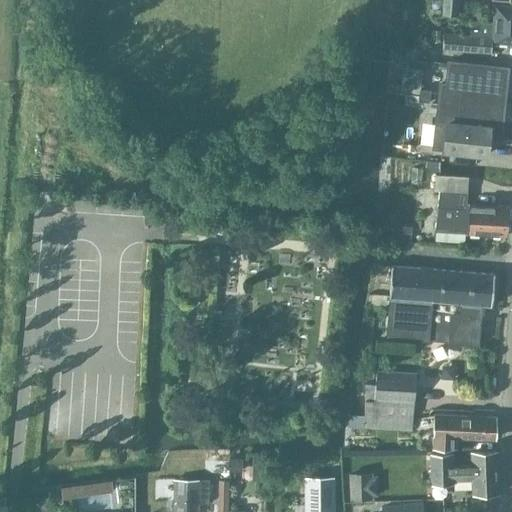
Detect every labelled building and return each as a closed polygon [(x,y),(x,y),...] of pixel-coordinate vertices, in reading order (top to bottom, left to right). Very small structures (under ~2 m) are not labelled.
[(445,1),(443,13),(458,15),(459,2),(445,1)] [(472,20),(470,34),(444,32),(443,48),(491,52),(492,42),(511,43),(511,5),(494,4),(492,22),(472,20)] [(438,86),(434,124),(445,125),(443,150),(444,150),(487,155),(489,137),(500,138),(508,68),(447,61),(446,63),(437,62),(435,85),(438,86)] [(421,96),(424,71),(406,69),(403,94),(421,96)] [(394,142),(392,155),(443,160),(444,150),(443,150),(434,149),(434,146),(426,145),(394,142)] [(433,175),(431,202),(438,203),(435,231),(437,231),(466,233),(469,233),(503,235),(506,232),(508,206),(467,203),(468,176),(433,175)] [(217,232),(228,233),(229,221),(217,220),(217,232)] [(398,226),(396,238),(422,240),(423,228),(398,226)] [(390,298),(483,305),(494,306),(496,275),(393,267),(390,298)] [(390,298),(387,337),(479,345),(483,305),(390,298)] [(367,385),(364,428),(412,432),(416,375),(377,372),(376,386),(367,385)] [(80,380),(79,419),(95,419),(96,381),(80,380)] [(69,432),(70,409),(43,408),(42,431),(69,432)] [(433,414),(431,446),(456,448),(457,438),(496,441),(497,426),(497,419),(496,418),(433,414)] [(456,483),(473,483),(473,496),(499,495),(499,453),(473,453),(473,466),(456,467),(455,455),(433,456),(434,487),(456,486),(456,483)] [(373,479),(373,474),(352,475),(353,501),(374,501),(374,497),(379,497),(379,479),(373,479)] [(224,511),(224,478),(213,479),(214,511),(224,511)] [(307,478),(305,478),(305,504),(305,511),(334,511),(334,478),(307,478)] [(113,492),(111,480),(61,486),(63,498),(113,492)] [(176,481),(174,511),(198,511),(198,506),(206,506),(207,482),(176,481)] [(233,482),(233,500),(247,500),(247,483),(233,482)] [(446,510),(467,510),(466,491),(445,492),(446,510)] [(423,511),(422,501),(383,507),(383,511),(423,511)]
